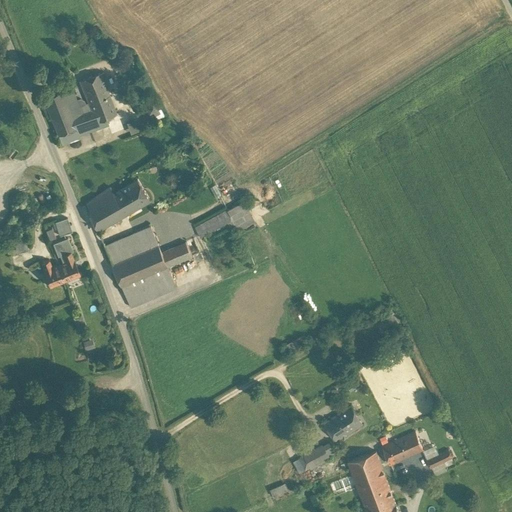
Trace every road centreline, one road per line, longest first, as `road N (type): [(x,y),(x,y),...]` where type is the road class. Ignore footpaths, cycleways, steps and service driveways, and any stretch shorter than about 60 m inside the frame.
road 1 (track): [(0,31),(120,318),(173,511)]
road 2 (track): [(89,241),(149,216),(174,216),(192,227),(212,268),(120,318)]
road 3 (track): [(139,380),(0,406)]
